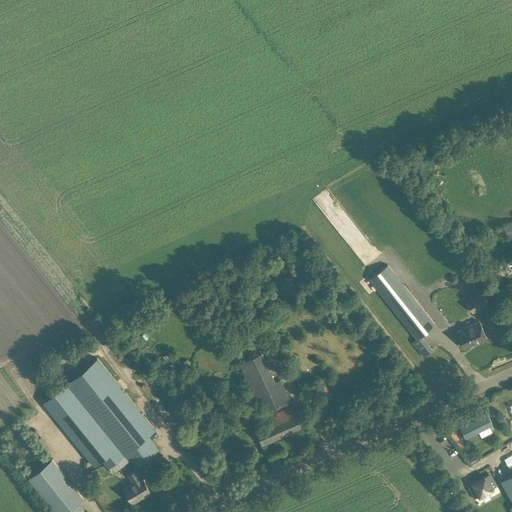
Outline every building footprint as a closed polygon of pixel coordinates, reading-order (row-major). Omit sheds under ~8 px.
[(511,222),(503,225),(507,236),(511,233),(511,222)] [(368,279),(411,331),(416,338),(412,342),(424,356),(432,349),(421,335),(435,324),(386,265),(368,279)] [(450,276),(449,280),(451,283),(454,284),(457,282),(458,279),(456,276),(453,275),(450,276)] [(488,303),(476,285),(466,292),(470,298),(465,301),(473,313),(488,303)] [(277,307),(270,313),(275,319),(282,313),(277,307)] [(479,320),(457,330),(464,347),(474,342),(475,344),(487,339),(479,320)] [(281,379),(276,381),(263,352),(240,362),(263,413),(290,401),(281,379)] [(111,360),(120,370),(124,367),(115,356),(111,360)] [(98,357),(43,401),(95,464),(103,458),(109,466),(138,443),(147,435),(156,428),(98,357)] [(318,389),(325,399),(331,395),(323,385),(318,389)] [(186,411),(189,415),(194,423),(216,408),(206,395),(206,396),(207,396),(186,411)] [(292,405),(270,415),(273,422),(256,430),(262,444),(302,427),(301,426),(309,423),(305,414),(303,409),(296,413),(292,405)] [(158,449),(147,435),(138,443),(143,449),(130,460),(136,467),(158,449)] [(80,511),(84,510),(79,503),(84,499),(52,458),(29,477),(56,511),(80,511)] [(124,488),(128,493),(133,502),(151,491),(142,477),(141,477),(137,469),(129,474),(134,482),(124,488)] [(511,474),(503,480),(511,496),(511,474)] [(485,476),(468,486),(474,498),(497,485),(491,475),(486,478),(485,476)]
